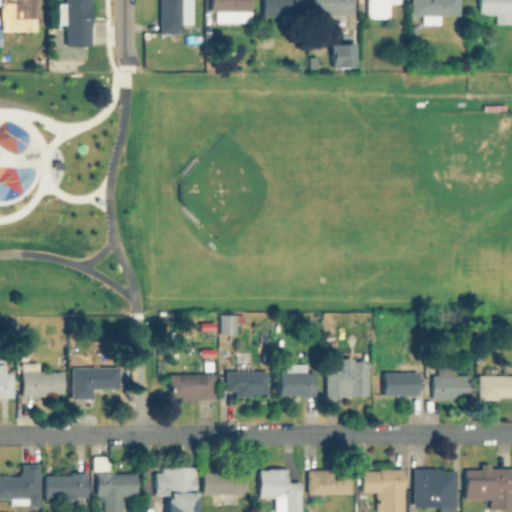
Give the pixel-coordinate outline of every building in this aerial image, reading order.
[(36,0),(36,31),(2,30),(2,0),(36,0)] [(88,0),(89,44),(63,44),(63,23),(57,23),(56,4),(63,4),(63,0),(88,0)] [(187,8),(188,23),(181,23),(181,31),(159,32),(158,0),(180,0),(180,8),(187,8)] [(249,0),(249,10),(229,11),(229,17),(215,17),(215,11),(209,11),(209,0),(249,0)] [(300,0),(300,20),(279,20),(279,14),(260,14),(260,0),(300,0)] [(350,0),(350,13),(343,13),(343,20),(328,20),(328,13),(310,13),(310,0),(350,0)] [(397,0),(397,2),(387,2),(387,17),(366,17),(366,0),(397,0)] [(457,0),(458,14),(438,14),(438,24),(423,24),(423,14),(409,14),(409,0),(457,0)] [(511,0),(511,13),(510,13),(511,22),(494,22),(494,13),(478,13),(478,0),(511,0)] [(418,24),(418,39),(408,39),(408,24),(418,24)] [(84,51),(84,64),(60,64),(60,51),(84,51)] [(355,53),(354,64),(346,63),(346,53),(355,53)] [(243,314),(243,323),(234,322),(234,333),(219,332),(219,314),(243,314)] [(367,360),(367,394),(324,394),(324,369),(337,369),(337,360),(367,360)] [(211,361),(211,373),(214,373),(214,398),(195,399),(195,397),(168,397),(168,373),(197,373),(197,362),(211,361)] [(62,371),(62,392),(43,392),(43,395),(21,395),(21,362),(37,362),(38,371),(62,371)] [(0,363),(2,363),(2,372),(12,372),(12,396),(0,396),(0,363)] [(250,364),(250,370),(266,370),(265,392),(250,392),(250,395),(234,395),(234,390),(225,390),(225,370),(236,370),(236,364),(250,364)] [(414,365),(413,372),(417,372),(416,394),(381,394),(381,371),(407,372),(407,365),(414,365)] [(118,366),(118,387),(92,387),(92,397),(71,398),(71,367),(118,366)] [(468,375),(468,396),(451,396),(452,399),(430,399),(430,374),(436,374),(436,367),(455,367),(455,375),(468,375)] [(500,374),(511,374),(511,396),(497,396),(497,399),(477,399),(478,375),(490,374),(490,369),(500,369),(500,374)] [(313,371),(313,395),(279,395),(279,371),(313,371)] [(38,463),(38,505),(27,505),(9,504),(9,497),(0,496),(0,476),(18,476),(18,463),(38,463)] [(511,467),(511,503),(496,503),(497,491),(492,491),(492,499),(463,499),(463,467),(511,467)] [(285,468),(285,482),(298,482),(298,511),(276,511),(276,497),(259,497),(258,469),(285,468)] [(349,471),(349,492),(307,493),(307,469),(333,468),(333,471),(349,471)] [(403,468),(403,511),(389,511),(389,510),(375,510),(375,490),(361,490),(361,470),(378,470),(378,468),(403,468)] [(136,472),(136,494),(121,494),(121,504),(102,504),(102,493),(94,493),(94,470),(111,470),(111,473),(136,472)] [(237,493),(237,503),(213,502),(214,493),(201,493),(201,470),(243,470),(243,493),(237,493)] [(73,495),(74,506),(58,506),(58,497),(43,498),(43,475),(69,474),(69,472),(85,471),(86,495),(73,495)] [(193,472),(193,508),(181,507),(181,496),(154,496),(154,472),(193,472)] [(454,491),(454,505),(414,504),(414,472),(454,472),(454,491)]
